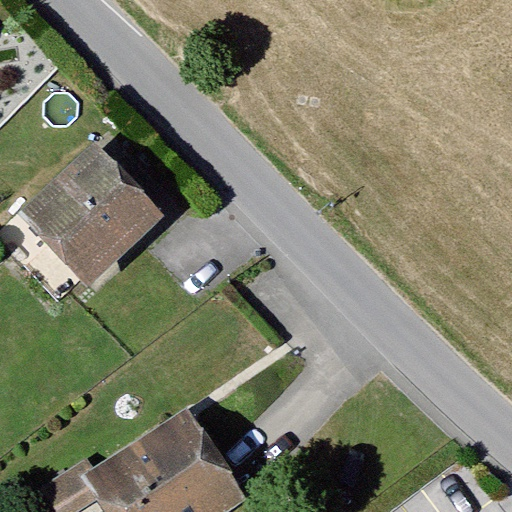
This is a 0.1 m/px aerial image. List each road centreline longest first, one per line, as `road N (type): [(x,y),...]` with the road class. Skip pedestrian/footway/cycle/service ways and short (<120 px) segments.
road 1 (tertiary): [(511,440),(71,0)]
road 2 (unknown): [(232,457),(425,360)]
